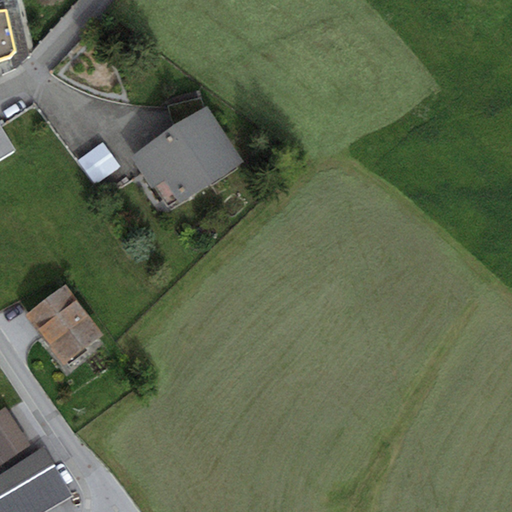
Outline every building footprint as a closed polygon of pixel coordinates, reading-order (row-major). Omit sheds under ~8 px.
[(0,58),(9,56),(15,49),(5,9),(0,9),(0,58)] [(206,105),(130,156),(151,187),(164,178),(179,202),(243,160),(206,105)] [(0,126),(0,157),(14,149),(0,126)] [(102,142),(78,160),(95,184),(120,166),(102,142)] [(66,284),(25,314),(62,364),(102,335),(66,284)] [(3,407),(0,409),(0,462),(1,464),(30,445),(3,407)] [(44,448),(0,474),(0,511),(44,511),(73,495),(44,448)]
